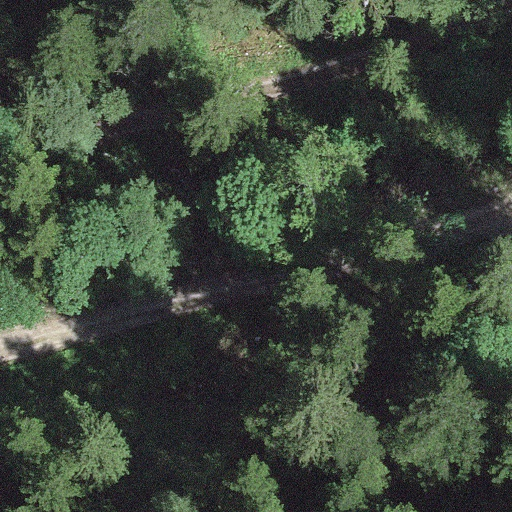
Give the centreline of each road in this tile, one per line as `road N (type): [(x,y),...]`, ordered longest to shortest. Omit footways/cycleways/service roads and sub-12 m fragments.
road 1 (track): [(511,209),(0,345)]
road 2 (track): [(0,171),(391,47),(482,0)]
